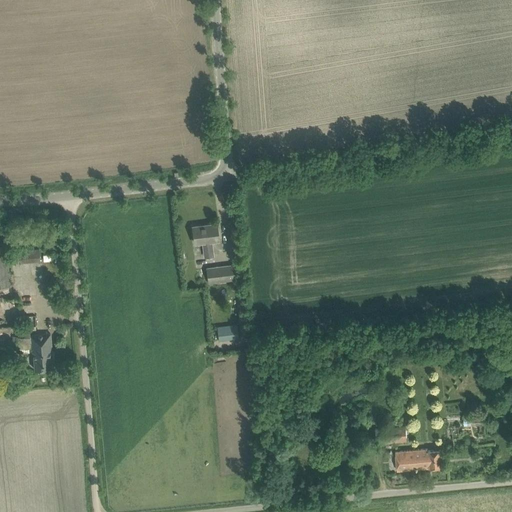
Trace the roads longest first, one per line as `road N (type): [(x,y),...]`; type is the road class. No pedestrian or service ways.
road 1 (unclassified): [(99,511),(70,195)]
road 2 (unclassified): [(511,477),(216,511)]
road 3 (unclassified): [(227,176),(511,128)]
road 4 (unclassified): [(227,176),(217,0)]
road 5 (unclassified): [(70,195),(227,176)]
